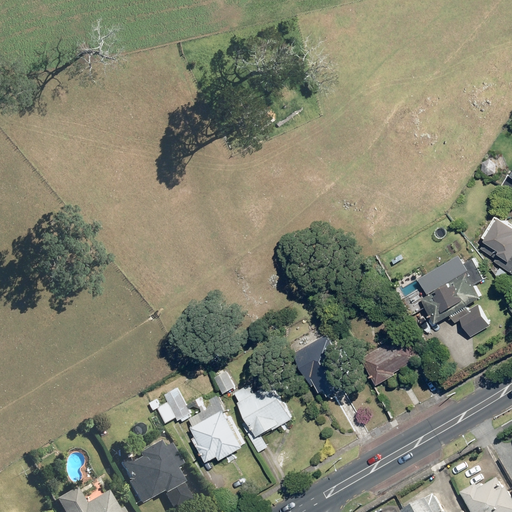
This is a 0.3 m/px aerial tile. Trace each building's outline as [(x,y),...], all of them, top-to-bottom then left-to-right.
[(511,225),(504,220),(483,250),(511,270),(511,225)] [(419,279),(428,295),(422,298),(437,325),(484,298),(476,284),(485,279),(474,261),(466,266),(460,256),(419,279)] [(481,308),(462,319),(471,336),(490,325),(481,308)] [(409,332),(368,355),(382,381),(424,357),(409,332)] [(353,376),(328,335),(298,354),(323,394),(353,376)] [(238,387),(228,370),(216,377),(226,394),(238,387)] [(293,419),(274,385),(241,404),(261,437),(293,419)] [(179,419),(191,413),(179,388),(166,395),(179,419)] [(211,466),(245,447),(224,410),(190,429),(211,466)] [(138,505),(161,493),(171,511),(172,511),(191,502),(178,478),(173,469),(181,465),(167,439),(119,464),(128,483),(127,484),(138,505)] [(477,484),(462,493),(473,511),(511,511),(511,492),(510,489),(509,486),(505,489),(499,478),(480,489),(477,484)] [(117,511),(106,493),(83,508),(73,491),(56,501),(62,511),(117,511)] [(435,494),(403,511),(443,511),(445,511),(435,494)]
